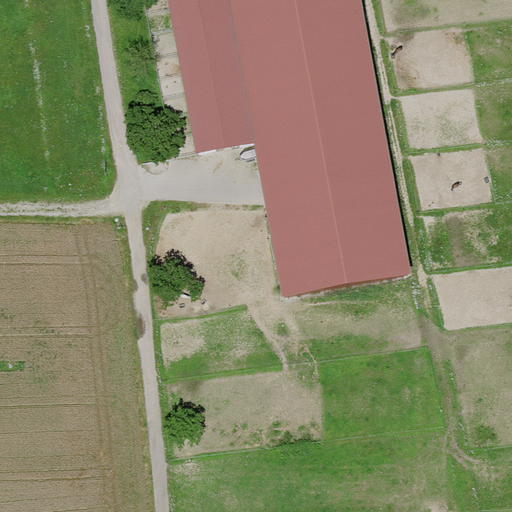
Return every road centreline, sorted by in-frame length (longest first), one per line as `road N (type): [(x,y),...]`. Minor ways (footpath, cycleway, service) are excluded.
road 1 (track): [(160,511),(126,205)]
road 2 (track): [(0,205),(126,205)]
